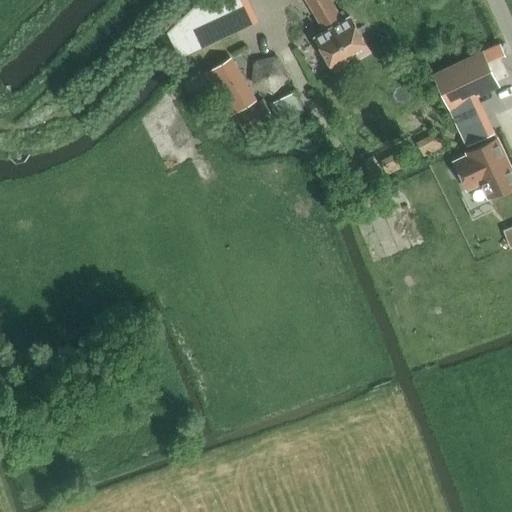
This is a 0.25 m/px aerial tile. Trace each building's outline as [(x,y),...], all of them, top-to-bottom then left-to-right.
[(315,37),(335,72),(369,53),(350,18),(346,20),(342,14),(339,15),(330,0),(307,0),(322,26),(326,25),(329,30),(315,37)] [(181,58),(214,43),(197,6),(169,34),(181,58)] [(267,87),(290,76),(278,51),(256,62),(267,87)] [(483,53),(435,76),(450,108),(472,98),(498,85),(483,53)] [(229,116),(254,101),(229,60),(202,77),(212,94),(215,92),(229,116)] [(296,91),(274,102),(284,122),(306,112),(296,91)] [(483,122),(472,98),(450,108),(461,132),(483,122)] [(263,99),(237,114),(248,133),(274,118),(263,99)] [(406,131),(436,118),(428,100),(398,113),(406,131)] [(483,122),(461,132),(467,145),(489,135),(483,122)] [(511,171),(497,139),(469,152),(470,154),(455,161),(468,189),(483,182),(490,197),(511,185),(511,171)]
